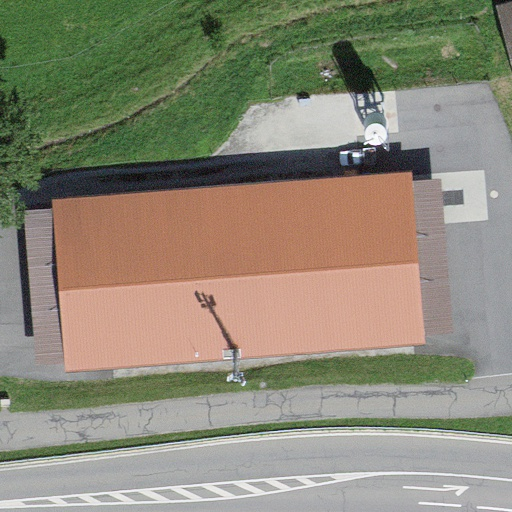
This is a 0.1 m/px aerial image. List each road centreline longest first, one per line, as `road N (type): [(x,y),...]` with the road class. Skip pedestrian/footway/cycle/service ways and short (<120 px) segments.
road 1 (unclassified): [(511,398),(262,407),(0,433)]
road 2 (secondary): [(0,504),(307,484),(511,495)]
